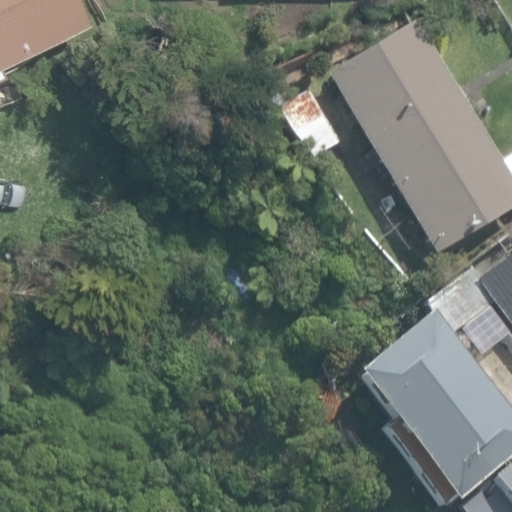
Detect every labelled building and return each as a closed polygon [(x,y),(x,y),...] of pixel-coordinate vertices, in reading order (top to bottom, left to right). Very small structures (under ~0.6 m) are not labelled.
[(0,0),(0,56),(81,21),(71,0),(0,0)] [(425,257),(511,205),(511,197),(493,164),(409,22),(319,76),(425,257)] [(273,109),(307,159),(333,145),(301,93),(273,109)] [(511,197),(511,152),(493,164),(511,197)] [(511,333),(511,249),(472,278),(483,297),(511,333)] [(511,419),(440,330),(483,297),(472,278),(462,268),(417,298),(426,310),(346,361),(442,497),(511,448),(511,454),(486,474),(511,509),(511,419)]
